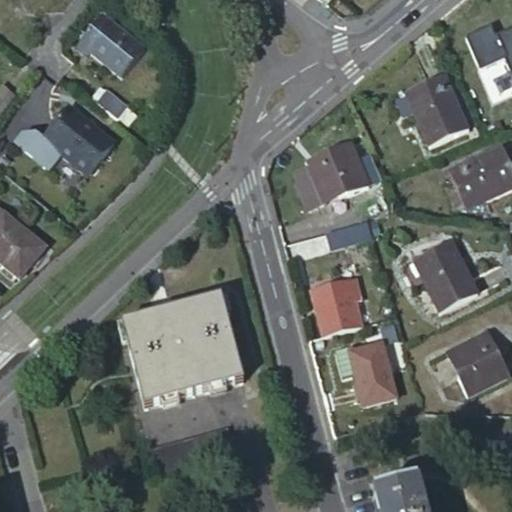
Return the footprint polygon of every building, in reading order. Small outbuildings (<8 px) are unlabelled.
[(103,17),(76,50),(86,58),(91,52),(123,78),(144,51),(103,17)] [(511,32),(496,39),(511,78),(511,32)] [(466,134),(443,79),(405,96),(428,150),(466,134)] [(4,88),(0,93),(0,117),(17,98),(4,88)] [(109,91),(97,105),(121,123),(123,121),(132,110),(109,91)] [(132,110),(123,121),(129,127),(139,116),(132,110)] [(78,113),(51,146),(95,183),(122,150),(78,113)] [(309,216),(381,184),(370,157),(358,162),(352,147),(308,166),(311,170),(297,176),(301,185),(296,188),(309,216)] [(511,193),(511,178),(501,154),(450,176),(465,214),(511,193)] [(0,257),(26,279),(53,248),(1,204),(0,204),(0,257)] [(349,231),(314,240),(319,257),(354,248),(349,231)] [(478,298),(452,244),(415,263),(441,316),(478,298)] [(315,308),(324,341),(363,330),(351,285),(315,294),(318,307),(315,308)] [(243,382),(222,296),(170,310),(168,304),(156,307),(158,313),(122,322),(143,408),(243,382)] [(511,380),(490,337),(447,359),(469,401),(511,380)] [(383,349),(350,358),(355,378),(364,411),(397,401),(383,349)] [(355,378),(350,358),(350,353),(335,356),(341,382),(355,378)] [(229,447),(222,420),(143,440),(150,467),(229,447)] [(425,511),(419,488),(377,499),(380,511),(425,511)]
